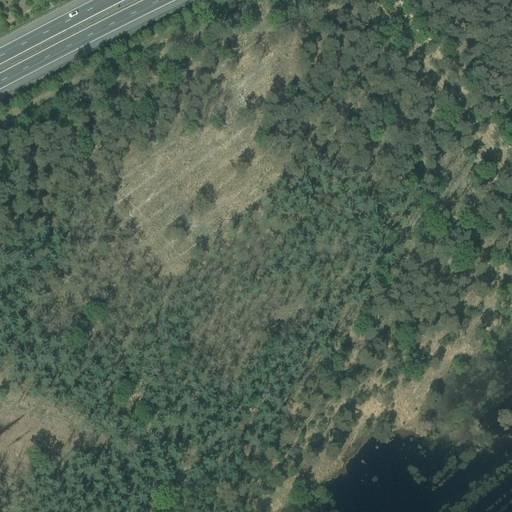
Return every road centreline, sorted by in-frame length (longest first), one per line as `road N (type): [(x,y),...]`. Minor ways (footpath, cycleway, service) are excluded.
road 1 (track): [(511,220),(451,300),(327,388),(211,511)]
road 2 (track): [(0,108),(215,0)]
road 3 (motorway): [(0,82),(160,0)]
road 4 (motorway): [(109,0),(0,56)]
